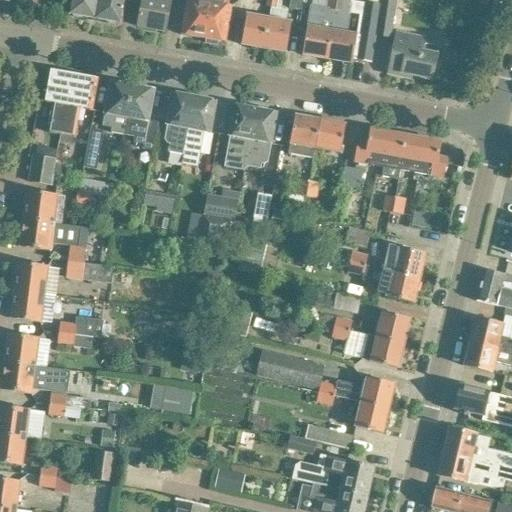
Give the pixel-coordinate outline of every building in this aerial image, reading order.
[(83,17),(95,20),(98,0),(71,0),(69,15),(72,15),(73,17),(81,19),(83,17)] [(98,0),(95,20),(106,22),(108,24),(115,25),(117,24),(121,24),(125,0),(98,0)] [(143,0),(142,0),(141,8),(138,28),(165,33),(171,0),(155,0),(155,2),(143,0)] [(180,36),(202,39),(208,0),(190,0),(191,1),(188,1),(185,16),(182,35),(181,35),(180,36)] [(208,0),(202,39),(205,40),(205,44),(215,46),(216,42),(226,43),(226,42),(225,42),(231,8),(227,7),(228,0),(208,0)] [(277,0),(267,0),(266,7),(276,9),(277,0)] [(331,32),(334,12),(336,0),(327,0),(327,8),(323,8),(311,6),(310,16),(308,28),(307,28),(306,37),(302,56),(326,60),(331,32)] [(336,0),(331,32),(326,60),(352,65),(357,37),(346,35),(351,2),(339,0),(336,0)] [(380,0),(380,7),(376,37),(390,39),(396,0),(380,0)] [(480,0),(479,11),(488,13),(490,0),(480,0)] [(376,37),(380,7),(373,6),(367,4),(362,34),(376,37)] [(241,46),(264,50),(269,21),(246,17),(241,46)] [(269,21),(264,50),(286,54),(291,25),(269,21)] [(411,71),(410,76),(432,81),(439,44),(396,35),(387,75),(401,78),(403,69),(411,71)] [(47,132),(59,134),(70,76),(47,72),(42,102),(53,104),(47,132)] [(70,76),(59,134),(74,137),(79,110),(91,112),(96,81),(70,76)] [(110,133),(123,136),(131,87),(110,83),(102,127),(111,129),(110,133)] [(131,87),(123,136),(135,138),(134,143),(144,145),(143,150),(152,151),(157,124),(148,122),(154,91),(131,87)] [(168,153),(183,156),(192,98),(172,95),(166,126),(167,126),(164,141),(167,145),(170,145),(168,153)] [(192,98),(183,156),(199,159),(204,132),(210,133),(216,103),(192,98)] [(245,167),(254,110),(234,106),(228,137),(231,138),(225,169),(244,173),(245,167)] [(277,114),(254,110),(245,167),(261,170),(262,165),(264,165),(268,163),(277,114)] [(315,148),(320,122),(295,117),(288,155),(313,159),(315,148)] [(345,126),(320,122),(315,148),(340,153),(345,126)] [(83,168),(96,171),(103,133),(90,131),(83,168)] [(354,162),(379,167),(382,154),(388,155),(388,152),(384,151),(387,139),(389,140),(389,137),(391,138),(391,135),(370,131),(367,144),(358,142),(354,162)] [(382,154),(379,167),(378,176),(381,176),(381,177),(397,180),(399,171),(405,137),(391,135),(391,138),(389,137),(389,140),(387,139),(384,151),(388,152),(388,155),(382,154)] [(419,140),(405,137),(399,171),(419,174),(422,161),(416,160),(416,157),(420,158),(422,146),(420,145),(421,143),(419,143),(419,140)] [(441,144),(419,140),(419,143),(421,143),(420,145),(422,146),(420,158),(416,157),(416,160),(422,161),(419,174),(445,179),(448,159),(438,157),(441,144)] [(58,142),(55,160),(61,161),(64,143),(58,142)] [(29,183),(49,186),(51,186),(55,161),(33,157),(29,183)] [(339,187),(359,191),(363,171),(343,167),(339,187)] [(81,179),(78,192),(86,194),(89,180),(81,179)] [(296,196),(305,198),(308,181),(299,180),(296,196)] [(308,181),(305,198),(315,200),(319,183),(308,181)] [(27,192),(24,220),(53,224),(57,196),(27,192)] [(78,192),(75,204),(92,207),(94,195),(86,194),(78,192)] [(270,210),(270,203),(272,196),(257,193),(252,226),(266,228),(270,210)] [(157,207),(173,210),(175,198),(160,195),(157,207)] [(205,218),(234,223),(238,201),(209,195),(205,218)] [(301,217),(305,198),(296,196),(289,195),(286,206),(285,212),(285,213),(301,217)] [(383,204),(382,212),(392,214),(395,198),(384,196),(383,204)] [(405,199),(395,198),(392,214),(403,216),(405,199)] [(415,208),(412,225),(427,227),(430,211),(415,208)] [(274,212),(271,227),(285,230),(288,215),(274,212)] [(53,224),(24,220),(20,248),(49,252),(50,245),(70,247),(78,248),(81,228),(53,225),(53,224)] [(205,220),(200,249),(225,254),(230,224),(205,220)] [(345,244),(365,249),(369,233),(349,228),(345,244)] [(239,262),(260,267),(266,243),(245,237),(239,262)] [(389,246),(383,272),(419,280),(425,255),(389,246)] [(68,262),(84,265),(84,264),(86,249),(78,248),(70,247),(68,262)] [(352,252),(349,264),(364,267),(367,256),(352,252)] [(84,265),(68,262),(66,279),(82,281),(82,280),(111,284),(113,268),(84,264),(84,265)] [(18,264),(15,292),(43,296),(46,268),(18,264)] [(364,267),(349,264),(346,273),(362,277),(364,267)] [(477,299),(476,302),(479,303),(495,307),(503,309),(511,311),(511,278),(484,271),(483,274),(479,288),(477,299)] [(419,280),(383,272),(377,294),(387,296),(387,298),(413,305),(419,280)] [(217,285),(213,284),(201,282),(196,316),(213,319),(217,285)] [(306,302),(357,315),(361,300),(309,287),(306,302)] [(43,296),(15,292),(11,320),(39,323),(43,296)] [(228,307),(221,332),(246,339),(251,313),(228,307)] [(382,313),(376,337),(376,338),(404,345),(410,320),(382,313)] [(352,321),(321,314),(318,326),(333,329),(350,333),(352,321)] [(59,334),(74,336),(101,339),(103,321),(75,318),(75,325),(60,323),(59,334)] [(475,320),(470,343),(511,353),(511,339),(500,336),(503,327),(475,320)] [(331,338),(348,342),(350,333),(333,329),(331,338)] [(74,336),(59,334),(58,344),(73,346),(74,336)] [(376,338),(376,337),(368,335),(362,360),(370,362),(370,363),(398,370),(404,345),(376,338)] [(9,336),(5,364),(34,367),(37,339),(9,336)] [(511,353),(470,343),(464,367),(491,373),(494,363),(511,366),(511,353)] [(318,392),(318,393),(334,397),(337,387),(321,383),(324,366),(262,351),(256,377),(318,392)] [(186,353),(183,371),(199,374),(203,357),(186,353)] [(34,367),(5,364),(2,392),(30,395),(34,367)] [(394,385),(375,381),(366,379),(362,378),(361,382),(355,385),(352,401),(360,403),(388,409),(394,385)] [(464,416),(468,417),(468,414),(484,418),(483,422),(511,428),(511,398),(460,386),(454,411),(464,413),(464,416)] [(332,408),(334,397),(318,393),(318,394),(289,387),(284,406),(313,412),(315,404),(332,408)] [(165,390),(161,414),(189,419),(193,395),(165,390)] [(51,395),(49,405),(65,408),(66,398),(51,395)] [(388,409),(360,403),(354,428),(382,435),(388,409)] [(65,408),(49,405),(48,415),(64,418),(65,408)] [(0,407),(0,435),(25,439),(28,411),(0,407)] [(308,426),(305,440),(350,451),(353,438),(308,426)] [(449,430),(444,453),(511,470),(511,456),(487,451),(490,440),(449,430)] [(103,432),(101,449),(117,450),(118,433),(103,432)] [(25,439),(0,435),(0,464),(21,467),(25,439)] [(287,450),(313,456),(316,443),(290,438),(287,450)] [(93,480),(109,482),(112,454),(96,452),(93,480)] [(511,470),(444,453),(438,477),(489,489),(502,488),(503,479),(511,481),(511,470)] [(292,480),(313,485),(326,488),(330,474),(344,478),(341,490),(340,492),(367,497),(374,468),(327,457),(326,458),(321,457),(318,468),(317,468),(300,464),(296,467),(293,479),(292,479),(292,480)] [(42,464),(40,477),(55,479),(57,466),(42,464)] [(219,469),(215,488),(229,491),(233,473),(219,469)] [(55,479),(40,477),(39,488),(49,489),(54,490),(54,487),(55,483),(55,479)] [(0,480),(0,509),(15,511),(19,483),(0,480)] [(313,485),(310,498),(317,500),(314,511),(363,511),(367,497),(340,492),(341,490),(326,488),(313,485)] [(444,511),(487,511),(490,501),(489,501),(463,495),(435,488),(430,509),(444,511)] [(511,511),(511,504),(499,502),(496,511),(511,511)] [(174,511),(207,511),(208,510),(177,503),(174,511)]
